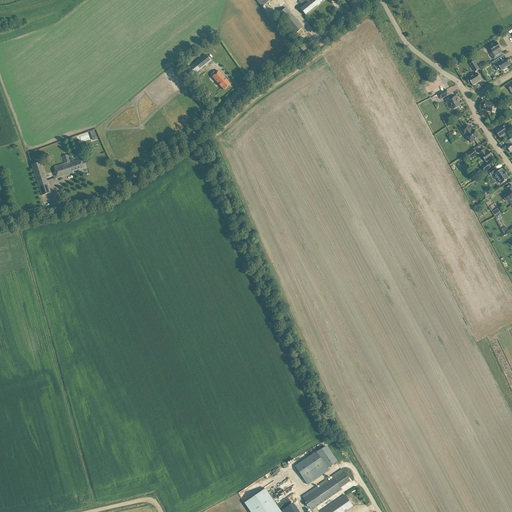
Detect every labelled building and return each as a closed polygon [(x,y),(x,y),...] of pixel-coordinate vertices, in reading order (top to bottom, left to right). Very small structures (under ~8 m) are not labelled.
[(298,0),(303,5),(300,8),(306,15),(316,7),(310,0),(298,0)] [(303,28),(299,24),(285,8),(278,14),(295,34),(303,28)] [(502,55),(499,51),(501,49),(497,42),(489,46),(493,52),(491,53),(494,59),(502,55)] [(187,69),(192,76),(211,61),(206,54),(205,55),(204,54),(202,55),(203,56),(187,69)] [(498,64),(501,71),(503,69),(504,71),(507,69),(506,67),(511,65),(507,58),(502,61),(500,58),(492,62),(494,66),(498,64)] [(474,61),(470,64),(475,72),(479,69),(474,61)] [(230,84),(227,80),(219,71),(212,77),(224,90),(230,84)] [(482,80),(477,73),(467,79),(470,83),(471,82),(473,86),(482,80)] [(449,95),(447,90),(438,94),(441,99),(449,95)] [(503,100),(502,98),(499,94),(495,97),(499,103),(503,100)] [(446,99),(448,103),(450,103),(453,110),(461,106),(458,100),(459,100),(457,96),(451,99),(450,97),(446,99)] [(492,112),(495,104),(490,102),(490,103),(485,102),(484,105),(483,106),(483,108),(483,109),(483,110),(488,111),(488,112),(488,113),(488,114),(487,115),(489,119),(493,117),(491,113),(491,112),(492,112)] [(495,129),(497,131),(496,132),(500,138),(508,133),(504,128),(505,127),(503,123),(495,129)] [(474,130),(472,131),(468,125),(460,130),(464,135),(466,134),(471,143),(475,140),(474,140),(479,137),(474,130)] [(493,155),(492,154),(491,154),(489,150),(487,152),(485,149),(479,153),(481,157),(482,156),(487,163),(486,164),(489,168),(494,165),(491,160),(490,160),(491,160),(490,159),(494,157),(493,156),(493,155)] [(468,154),(471,158),(477,154),(474,150),(468,154)] [(72,172),(83,168),(80,160),(70,163),(67,155),(63,156),(65,163),(54,167),(57,178),(72,173),(72,172)] [(51,193),(41,162),(32,165),(42,196),(51,193)] [(494,173),(501,184),(509,179),(507,175),(505,172),(502,169),(498,172),(495,168),(489,172),(491,176),(494,173)] [(327,445),(317,452),(321,458),(327,468),(337,461),(327,445)] [(316,451),(294,466),(307,485),(329,470),(327,468),(323,461),(321,458),(317,452),(316,451)] [(293,492),(290,487),(293,485),(290,478),(269,490),(274,498),(284,492),(287,496),(293,492)] [(341,489),(333,478),(303,498),(312,511),(344,511),(353,506),(345,495),(319,511),(316,507),(341,489)] [(281,511),(265,488),(244,503),(250,511),(281,511)]
